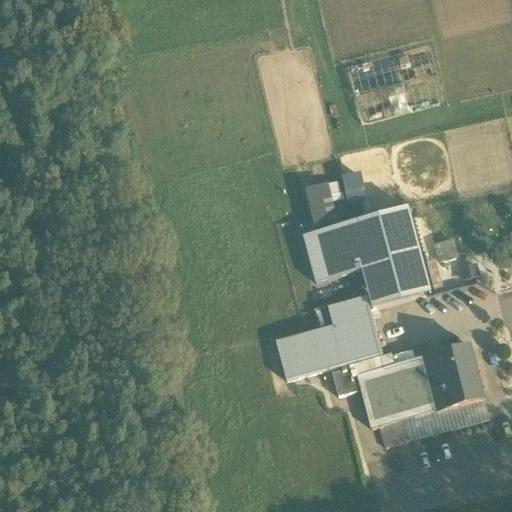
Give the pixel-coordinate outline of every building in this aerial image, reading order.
[(372,63),(350,66),(353,90),(375,87),(372,63)] [(346,213),(366,213),(366,176),(347,175),(346,213)] [(310,187),(313,228),(337,226),(334,185),(310,187)] [(367,298),(370,311),(418,302),(401,218),(350,229),(367,298)] [(276,344),(286,384),(350,367),(350,369),(383,360),(370,311),(367,298),(328,310),(333,329),(276,344)] [(422,361),(436,414),(436,416),(484,403),(470,349),(422,361)] [(380,429),(385,450),(409,444),(403,422),(436,414),(422,361),(393,368),(391,358),(383,360),(350,369),(350,370),(332,375),(338,399),(358,394),(360,401),(364,400),(372,431),(380,429)] [(403,422),(409,444),(489,424),(484,403),(436,416),(436,414),(403,422)]
